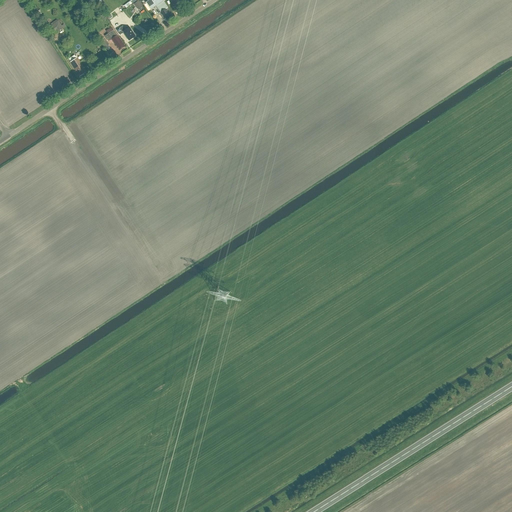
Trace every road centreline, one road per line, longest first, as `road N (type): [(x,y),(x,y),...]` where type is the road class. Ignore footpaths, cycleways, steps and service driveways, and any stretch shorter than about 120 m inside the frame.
road 1 (unclassified): [(0,141),(213,0)]
road 2 (trunk): [(313,511),(511,386)]
